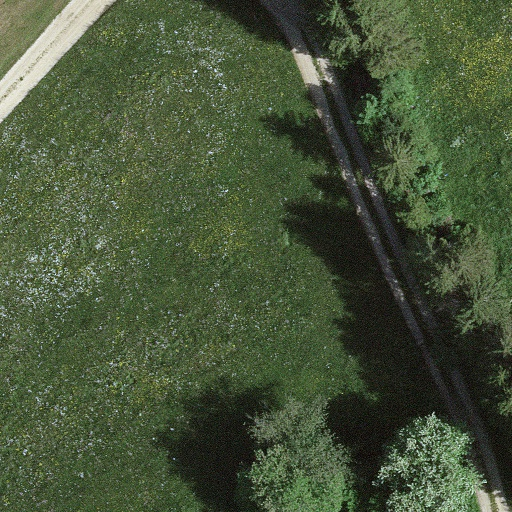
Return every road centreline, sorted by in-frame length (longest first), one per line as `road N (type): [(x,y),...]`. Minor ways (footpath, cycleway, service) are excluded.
road 1 (track): [(497,511),(369,222),(286,0)]
road 2 (unclassified): [(0,102),(99,0)]
